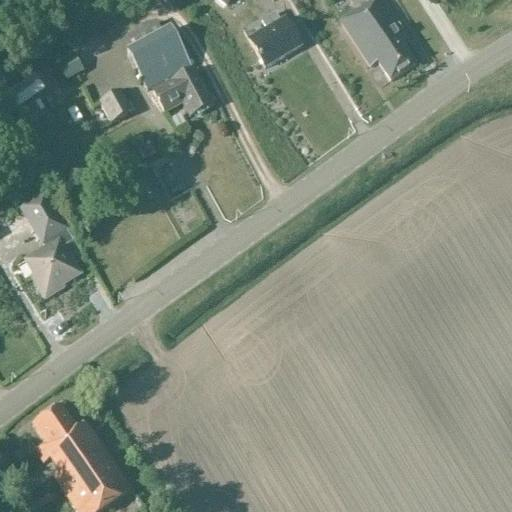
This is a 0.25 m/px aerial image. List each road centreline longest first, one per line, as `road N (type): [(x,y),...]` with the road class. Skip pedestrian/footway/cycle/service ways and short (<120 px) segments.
road 1 (tertiary): [(0,417),(511,45)]
road 2 (track): [(159,0),(197,51),(284,207)]
